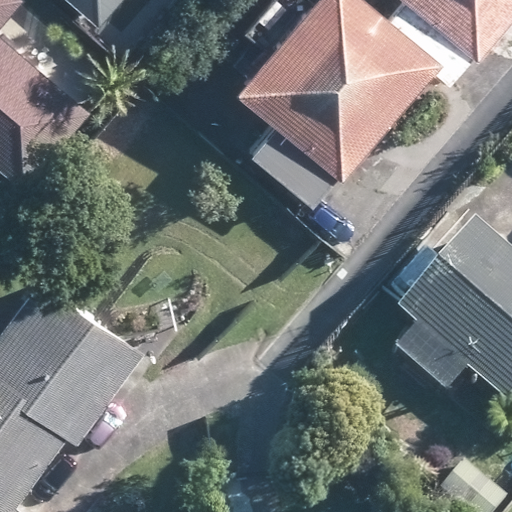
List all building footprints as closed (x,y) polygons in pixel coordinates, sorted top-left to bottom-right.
[(89,109),(0,27),(0,26),(24,0),(0,0),(0,152),(27,177),(89,109)] [(117,0),(75,0),(99,21),(117,0)] [(439,53),(386,6),(378,0),(298,0),(232,79),(258,101),(263,106),(274,115),(249,145),(252,148),(257,153),(310,198),(336,169),(338,171),(387,114),(421,75),(430,64),(439,53)] [(439,53),(430,64),(445,78),(470,49),(475,52),(511,8),(511,0),(390,0),(386,6),(439,53)] [(511,254),(471,219),(465,228),(393,308),(511,410),(511,254)] [(140,343),(128,336),(35,266),(0,312),(0,511),(29,511),(10,498),(64,426),(73,432),(140,343)] [(455,498),(472,511),(491,511),(500,501),(471,478),(455,498)]
